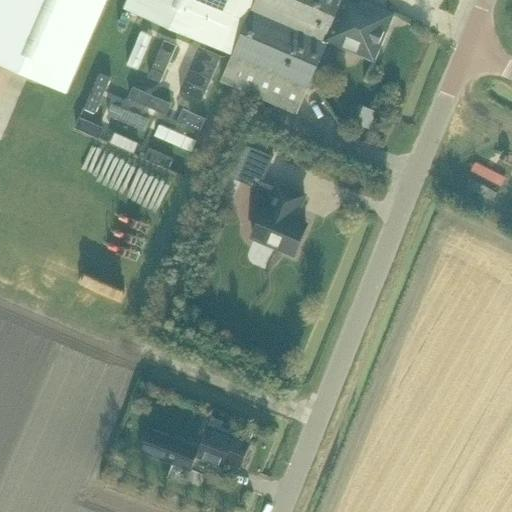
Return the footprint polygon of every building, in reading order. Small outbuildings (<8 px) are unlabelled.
[(298,114),(330,43),(327,42),(344,0),(0,0),(0,64),(68,93),(108,0),(130,0),(126,9),(234,55),(222,81),(298,114)] [(344,0),(327,42),(330,43),(331,42),(375,61),(394,15),(358,0),(344,0)] [(147,65),(161,68),(169,31),(155,28),(147,65)] [(165,72),(181,78),(193,42),(177,36),(165,72)] [(0,92),(0,109),(4,111),(16,81),(6,77),(0,92)] [(242,143),(219,195),(230,199),(238,181),(259,190),(254,202),(268,208),(267,209),(265,208),(253,238),(294,256),(307,226),(295,221),(305,197),(278,185),(277,187),(264,182),(274,158),(252,148),(242,143)] [(187,167),(202,174),(206,164),(191,158),(187,167)] [(225,422),(213,417),(201,448),(150,429),(142,451),(192,471),(198,456),(225,467),(227,461),(243,467),(251,443),(237,437),(238,434),(222,427),(225,422)] [(121,474),(125,462),(112,458),(108,469),(121,474)]
